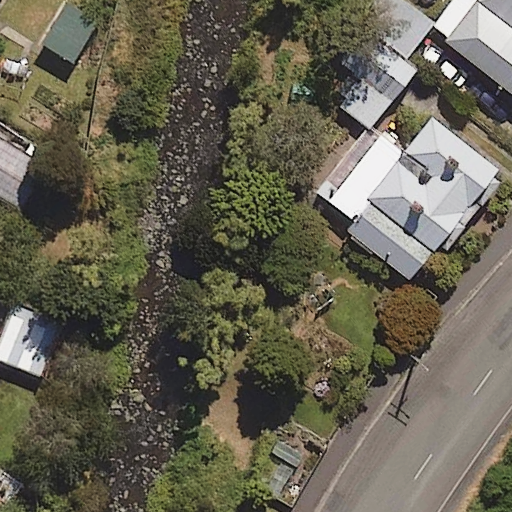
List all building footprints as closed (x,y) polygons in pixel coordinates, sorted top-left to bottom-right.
[(434,22),(407,0),(391,0),(376,18),(411,49),(434,22)] [(511,0),(454,0),(433,27),(511,89),(511,0)] [(98,19),(64,4),(46,47),(79,62),(98,19)] [(415,69),(385,46),(342,101),(372,125),(415,69)] [(347,229),(410,280),(423,263),(428,268),(505,174),(433,115),(402,153),(369,126),(318,189),(355,220),(347,229)] [(47,164),(0,136),(0,195),(21,208),(47,164)] [(65,317),(16,298),(0,338),(0,357),(42,374),(65,317)]
